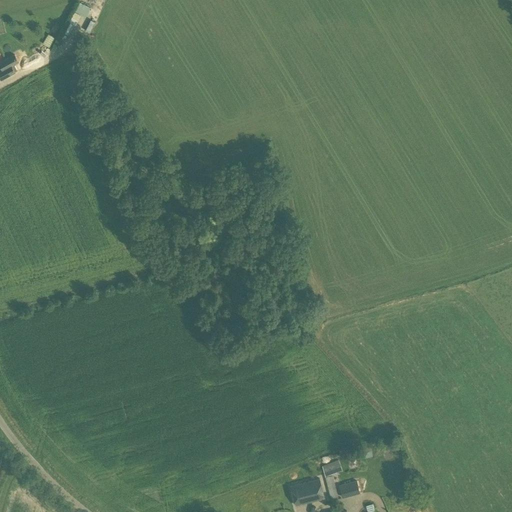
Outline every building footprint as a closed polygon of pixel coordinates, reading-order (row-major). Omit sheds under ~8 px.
[(75,11),(86,16),(90,7),(80,2),(75,11)] [(81,25),(85,15),(73,12),(70,21),(81,25)] [(69,36),(74,25),(70,23),(64,34),(69,36)] [(49,34),(44,42),(50,45),(54,37),(49,34)] [(0,78),(1,80),(15,72),(7,58),(0,61),(0,65),(2,69),(0,69),(0,78)] [(325,477),(339,472),(332,453),(322,457),(325,465),(322,466),(325,477)] [(320,482),(319,478),(290,485),(291,489),(291,490),(294,501),(295,505),(325,497),(324,494),(324,493),(321,482),(320,482)] [(342,497),(360,493),(357,480),(339,485),(342,497)]
